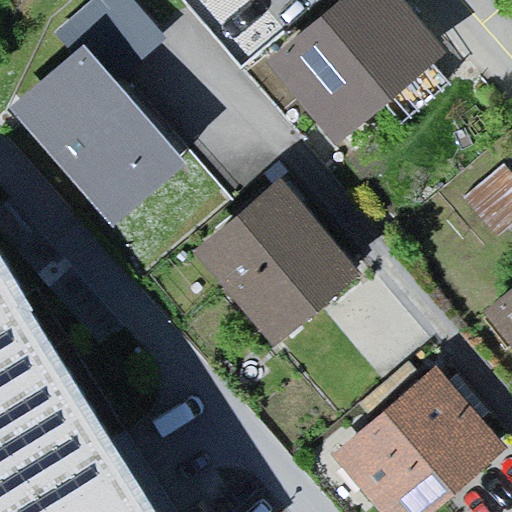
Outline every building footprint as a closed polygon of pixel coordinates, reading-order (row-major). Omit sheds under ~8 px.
[(89,52),(25,105),(116,214),(194,149),(134,79),(181,40),(146,0),(85,0),(62,20),(89,52)] [(446,45),(409,0),(335,0),(275,50),(342,131),(446,45)] [(511,0),(493,0),(511,20),(511,0)] [(396,97),(414,114),(450,78),(432,60),(396,97)] [(511,164),(506,157),(464,191),(503,238),(511,231),(511,164)] [(376,264),(293,166),(200,244),(282,342),(376,264)] [(0,511),(167,511),(0,245),(0,511)] [(511,291),(493,306),(511,330),(511,291)] [(431,511),(511,440),(511,429),(443,353),(337,448),(393,511),(431,511)]
